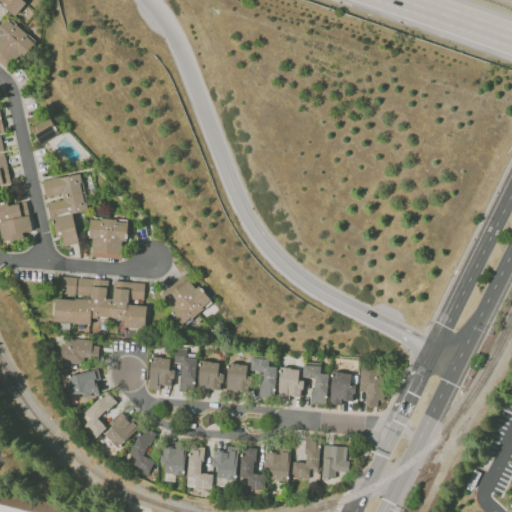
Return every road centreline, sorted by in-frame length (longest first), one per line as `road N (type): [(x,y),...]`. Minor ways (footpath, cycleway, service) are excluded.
road 1 (motorway): [(167,23),(253,226)]
road 2 (track): [(161,511),(88,477),(47,441),(0,378)]
road 3 (primary): [(511,191),(435,349)]
road 4 (primary): [(458,361),(511,253)]
